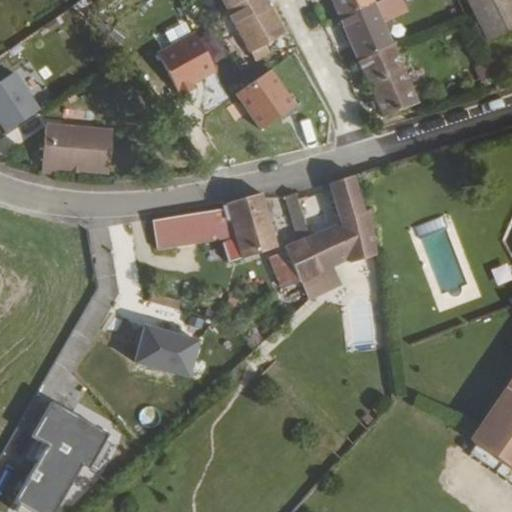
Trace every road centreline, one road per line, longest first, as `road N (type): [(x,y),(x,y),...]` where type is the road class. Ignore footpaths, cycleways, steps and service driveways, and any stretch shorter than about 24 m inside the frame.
road 1 (unclassified): [(0,187),(39,199),(159,196),(283,179),(361,153)]
road 2 (residential): [(361,153),(289,0)]
road 3 (unclassified): [(361,153),(511,110)]
